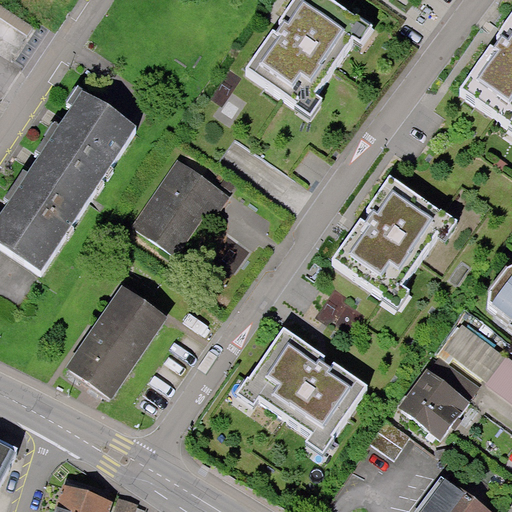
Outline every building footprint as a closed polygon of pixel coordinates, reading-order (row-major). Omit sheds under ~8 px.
[(374,27),(335,0),(293,0),(280,19),(285,22),(277,32),(273,29),(244,70),(311,117),(323,100),(315,94),(353,40),(361,46),(374,27)] [(511,11),(496,34),(501,37),(494,47),(490,44),(458,89),(511,127),(511,11)] [(0,255),(40,282),(135,136),(84,102),(0,229),(0,255)] [(180,166),(132,232),(179,266),(227,199),(180,166)] [(458,221),(390,174),(367,208),(372,212),(366,221),(360,217),(331,260),(398,306),(410,290),(401,284),(436,234),(444,240),(458,221)] [(488,295),(487,308),(511,327),(511,269),(506,272),(496,285),(488,295)] [(119,294),(62,377),(107,408),(164,325),(119,294)] [(367,384),(284,327),(249,377),(248,376),(236,392),(254,405),(259,398),(311,434),(306,442),(322,453),(333,436),(332,435),(367,384)] [(511,362),(457,327),(435,362),(511,410),(511,362)] [(397,419),(439,447),(478,389),(435,362),(397,419)] [(109,511),(113,501),(63,485),(54,511),(109,511)] [(478,511),(442,489),(427,511),(478,511)] [(138,504),(118,498),(113,511),(145,511),(146,511),(137,509),(138,504)]
